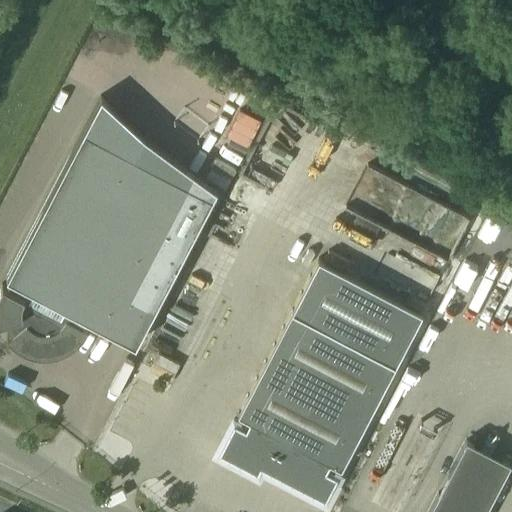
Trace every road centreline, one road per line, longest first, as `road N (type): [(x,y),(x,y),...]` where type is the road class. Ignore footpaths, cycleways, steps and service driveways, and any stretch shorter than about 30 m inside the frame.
road 1 (unknown): [(0,264),(96,73),(118,74),(208,146)]
road 2 (unknown): [(45,465),(70,410),(0,352)]
road 3 (unclassified): [(104,511),(0,434)]
